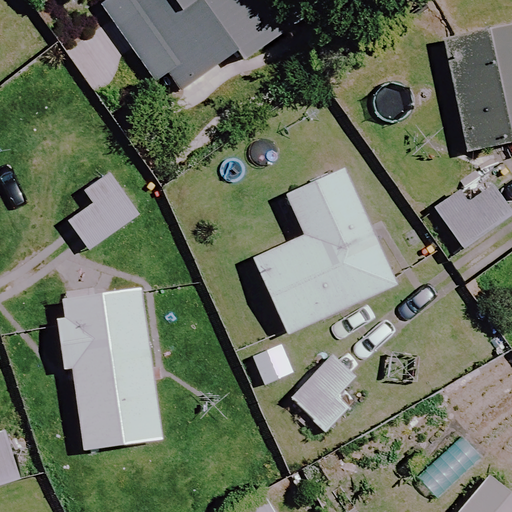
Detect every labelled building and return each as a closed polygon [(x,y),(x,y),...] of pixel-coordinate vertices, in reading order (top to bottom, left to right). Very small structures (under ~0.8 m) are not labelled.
[(71,0),(147,91),(164,77),(185,102),(284,20),(267,0),(71,0)] [(511,145),(511,29),(438,47),(464,156),(511,145)] [(392,288),(339,172),(282,198),(302,240),(250,263),(284,337),(392,288)] [(85,252),(144,208),(118,174),(60,218),(85,252)] [(510,218),(481,177),(431,212),(460,253),(510,218)] [(158,386),(143,291),(58,305),(82,454),(158,442),(150,387),(158,386)] [(359,393),(330,361),(286,401),(316,433),(359,393)] [(0,440),(0,492),(13,489),(0,440)] [(271,511),(265,500),(242,511),(271,511)]
